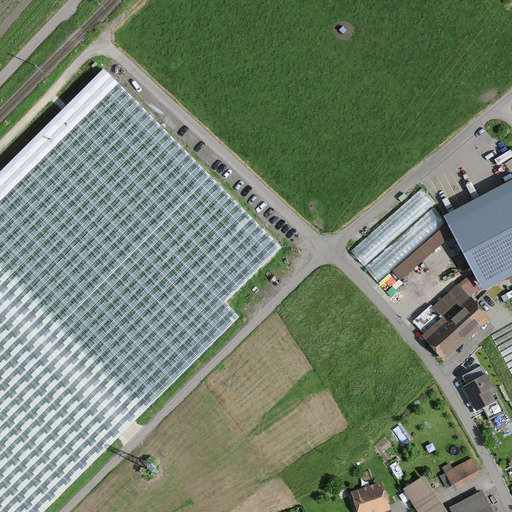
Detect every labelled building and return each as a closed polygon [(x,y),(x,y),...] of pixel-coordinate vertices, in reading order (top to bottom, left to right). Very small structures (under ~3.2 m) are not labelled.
[(221,187),(148,114),(0,259),(0,293),(57,350),(221,187)] [(511,181),(447,216),(484,286),(511,270),(511,181)] [(424,187),(350,249),(376,279),(445,222),(432,205),(436,202),(424,187)] [(443,320),(424,338),(444,361),(489,322),(459,288),(434,310),(443,320)] [(485,377),(463,388),(476,414),(498,403),(485,377)] [(448,491),(481,476),(474,461),(441,477),(448,491)] [(418,511),(447,511),(425,477),(404,490),(418,511)] [(381,482),(351,491),(357,511),(383,511),(390,510),(381,482)] [(450,509),(451,511),(492,511),(482,492),(450,509)]
